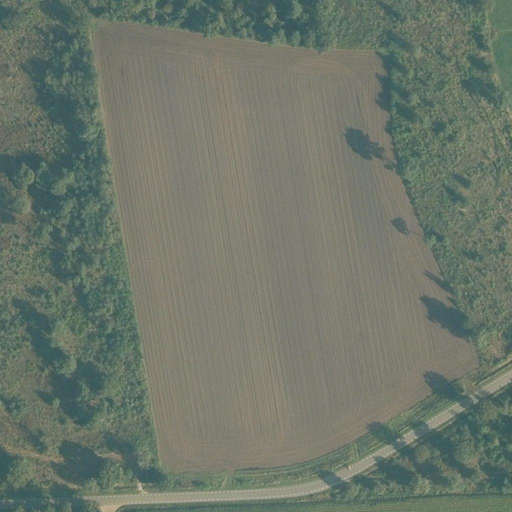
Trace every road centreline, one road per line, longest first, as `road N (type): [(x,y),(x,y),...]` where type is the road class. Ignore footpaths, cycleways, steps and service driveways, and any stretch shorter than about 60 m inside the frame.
road 1 (unclassified): [(0,503),(318,486),(511,375)]
road 2 (track): [(0,453),(119,459),(133,469),(141,500)]
